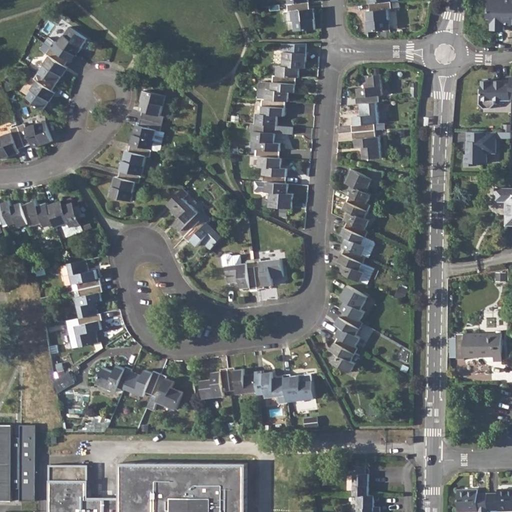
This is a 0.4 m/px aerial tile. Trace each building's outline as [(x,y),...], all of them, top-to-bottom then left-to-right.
[(511,0),(491,0),(488,18),(491,18),(491,29),(505,29),(505,25),(505,23),(511,23),(511,22),(511,0)] [(310,1),(288,3),(289,11),(293,11),(294,31),(317,29),(315,9),(311,9),(310,1)] [(392,1),(370,3),(371,10),(367,10),(369,31),(391,30),(389,9),(393,8),(392,1)] [(56,41),(52,47),(70,59),(74,54),(78,56),(89,39),(71,27),(59,43),(56,41)] [(284,65),(278,64),(277,74),(297,76),(301,76),(302,67),(308,67),(309,43),(284,43),(284,50),(285,50),(284,65)] [(51,56),(40,72),(58,85),(69,68),(66,66),(70,59),(52,47),(48,53),(51,56)] [(39,80),(27,97),(46,110),(57,93),(54,91),(58,85),(40,72),(36,78),(39,80)] [(268,88),(267,99),(287,101),(290,101),(291,91),(296,91),(297,76),(277,74),(274,74),(273,89),(268,88)] [(357,97),(357,104),(360,104),(378,102),(380,102),(379,95),(384,95),(382,74),(364,75),(365,87),(358,88),(359,97),(357,97)] [(494,99),(511,99),(511,80),(482,80),(482,91),(479,91),(479,103),(483,108),(490,108),(494,103),(494,99)] [(144,111),(143,118),(164,123),(165,116),(162,115),(167,96),(146,90),(141,110),(144,111)] [(257,113),(256,123),(278,125),(279,125),(280,114),(286,115),(287,101),(267,99),(263,98),(262,113),(257,113)] [(353,125),(353,133),(376,130),(375,123),(380,123),(378,102),(360,104),(361,116),(354,117),(355,125),(353,125)] [(137,124),(132,144),(153,149),(162,151),(166,134),(164,130),(162,130),(164,123),(143,118),(141,125),(137,124)] [(26,123),(19,126),(26,146),(33,144),(35,147),(54,141),(46,120),(27,126),(26,123)] [(256,123),(251,123),(251,129),(254,130),(253,140),(259,141),(258,155),(261,156),(281,157),(282,143),(277,142),(278,125),(256,123)] [(26,146),(19,126),(12,128),(13,132),(0,136),(0,153),(2,159),(21,152),(19,149),(26,146)] [(376,130),(353,133),(354,139),(356,139),(357,147),(364,147),(365,159),(383,157),(381,137),(377,137),(376,130)] [(496,153),(496,132),(465,132),(465,164),(485,164),(485,153),(496,153)] [(127,150),(122,170),(143,175),(148,155),(152,156),(153,149),(132,144),(131,151),(127,150)] [(281,157),(261,156),(261,165),(265,166),(265,181),(288,183),(289,168),(283,167),(284,158),(281,157)] [(352,185),(348,195),(350,196),(369,204),(373,195),(368,193),(372,185),(379,189),(387,172),(372,169),(368,176),(353,169),(347,183),(352,185)] [(143,175),(122,170),(120,177),(116,176),(111,196),(132,201),(137,181),(141,182),(143,175)] [(265,181),(256,180),(255,190),(272,192),(271,206),(294,208),(295,194),(290,193),(291,183),(288,183),(265,181)] [(183,188),(167,204),(172,208),(171,209),(180,219),(176,224),(183,230),(181,232),(186,236),(202,220),(197,215),(200,213),(184,197),(188,193),(183,188)] [(507,224),(511,224),(511,188),(496,189),(496,201),(507,201),(507,224)] [(350,212),(346,220),(348,221),(366,229),(370,221),(365,219),(371,205),(369,204),(350,196),(344,209),(350,212)] [(11,200),(0,204),(0,214),(4,224),(5,228),(18,222),(20,228),(30,224),(24,206),(23,203),(13,206),(11,200)] [(37,201),(24,206),(30,224),(31,227),(45,223),(47,228),(56,224),(50,206),(49,203),(39,206),(37,201)] [(64,201),(50,206),(56,224),(57,227),(65,225),(69,237),(85,232),(75,203),(66,206),(64,201)] [(202,220),(186,236),(191,241),(192,240),(198,245),(203,241),(212,249),(225,236),(210,221),(207,224),(202,220)] [(347,237),(343,246),(346,248),(367,257),(370,258),(377,243),(366,238),(369,231),(366,229),(348,221),(342,235),(347,237)] [(345,264),(341,272),(368,285),(375,268),(364,263),(367,257),(346,248),(340,261),(345,264)] [(250,267),(249,262),(242,263),(241,255),(233,256),(230,254),(226,254),(223,258),(224,265),(228,265),(231,283),(242,282),(243,288),(252,287),(252,289),(259,288),(256,266),(250,267)] [(262,259),(255,259),(256,266),(259,288),(265,288),(265,285),(274,284),(273,278),(285,277),(283,258),(262,261),(262,259)] [(70,264),(63,266),(68,286),(79,284),(80,290),(102,285),(101,279),(99,279),(98,270),(90,272),(88,260),(70,264)] [(102,285),(80,290),(82,297),(77,298),(82,318),(100,314),(97,302),(103,301),(102,292),(104,292),(102,285)] [(346,301),(341,310),(344,311),(361,321),(366,313),(362,310),(369,298),(348,285),(341,298),(346,301)] [(341,327),(337,335),(339,337),(356,347),(361,339),(356,336),(364,323),(361,321),(344,311),(337,324),(341,327)] [(82,318),(79,319),(80,324),(76,326),(81,346),(99,342),(97,331),(103,329),(101,320),(103,320),(102,314),(100,314),(82,318)] [(79,319),(69,321),(75,348),(81,346),(76,326),(80,324),(79,319)] [(502,333),(464,334),(465,357),(483,357),(488,361),(502,361),(502,333)] [(356,347),(339,337),(332,349),(336,352),(332,361),(352,372),(356,364),(352,361),(359,348),(356,347)] [(119,388),(125,390),(125,389),(133,371),(133,369),(127,367),(126,369),(118,365),(115,371),(105,367),(98,383),(117,392),(119,388)] [(235,368),(228,369),(231,391),(238,390),(238,394),(260,391),(258,374),(245,374),(244,369),(235,370),(235,368)] [(133,371),(125,389),(145,396),(147,392),(153,394),(161,374),(155,371),(155,373),(146,369),(143,375),(133,371)] [(231,391),(228,369),(222,369),(222,371),(213,372),(213,379),(202,380),(204,398),(225,396),(225,392),(231,391)] [(263,370),(257,371),(258,374),(260,391),(260,393),(266,392),(267,397),(278,396),(279,400),(281,402),(289,401),(288,395),(285,376),(274,378),(273,372),(264,372),(263,370)] [(69,373),(56,382),(58,394),(75,383),(69,373)] [(153,394),(149,403),(155,406),(158,401),(177,409),(184,392),(173,387),(175,382),(167,378),(167,376),(161,374),(153,394)] [(291,374),(285,374),(285,376),(288,395),(289,401),(316,398),(313,374),(304,375),(305,378),(302,379),(301,375),(292,375),(291,374)] [(0,499),(13,500),(13,432),(13,424),(0,424),(0,499)] [(89,466),(52,465),(51,511),(245,511),(246,503),(246,464),(202,464),(123,463),(122,498),(89,499),(89,466)] [(366,466),(354,466),(354,495),(358,496),(358,511),(380,511),(381,507),(375,507),(375,495),(369,495),(369,473),(366,473),(366,466)] [(499,493),(489,493),(489,511),(511,510),(511,488),(499,488),(499,493)] [(489,511),(489,493),(479,493),(479,489),(459,490),(459,511),(458,511),(489,511)]
